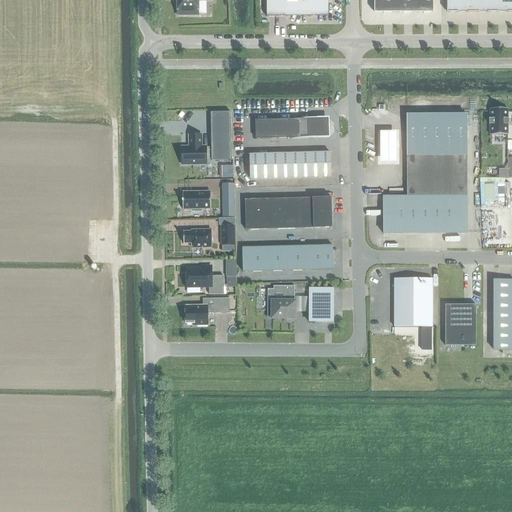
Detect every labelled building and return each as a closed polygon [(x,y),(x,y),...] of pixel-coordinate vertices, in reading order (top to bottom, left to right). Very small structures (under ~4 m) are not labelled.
[(211,0),(177,0),(177,16),(185,16),(185,11),(198,11),(198,4),(198,2),(212,2),(211,0)] [(328,12),(327,0),(266,0),(267,18),(288,17),(288,14),(328,12)] [(433,13),(432,0),(373,0),(374,0),(374,13),(384,13),(384,12),(392,12),(392,13),(404,13),(404,12),(412,12),(412,13),(424,13),(424,12),(432,12),(432,13),(433,13)] [(511,0),(446,0),(447,13),(511,12),(511,0)] [(507,109),(490,109),(490,135),(507,135),(507,109)] [(230,112),(210,113),(211,147),(211,159),(211,161),(231,160),(230,112)] [(465,115),(405,116),(406,196),(466,196),(465,115)] [(290,139),(308,138),(308,118),(290,119),(290,120),(256,120),(257,139),(290,138),(290,139)] [(308,118),(308,138),(330,138),(330,118),(308,118)] [(400,163),(399,129),(377,130),(378,163),(400,163)] [(181,147),(182,165),(206,164),(206,159),(211,159),(211,147),(206,148),(206,147),(201,147),(201,135),(189,135),(189,147),(181,147)] [(330,153),(249,155),(250,180),(330,177),(330,153)] [(232,166),(220,166),(220,178),(232,178),(232,166)] [(182,193),(182,210),(192,209),(192,211),(201,211),(201,209),(210,209),(210,192),(182,193)] [(234,195),(224,196),(224,209),(234,208),(234,195)] [(383,234),(467,233),(467,196),(382,197),(383,234)] [(332,228),(331,198),(245,200),(245,230),(332,228)] [(221,226),(222,246),(234,246),(234,225),(221,226)] [(191,248),(211,248),(211,230),(191,230),(191,232),(183,232),(183,244),(191,244),(191,248)] [(332,246),(242,248),(243,272),(333,270),(332,246)] [(237,285),(237,259),(228,259),(228,285),(237,285)] [(208,287),(209,295),(223,295),(223,276),(211,276),(211,267),(202,267),(202,269),(186,270),(186,288),(208,287)] [(511,278),(494,278),(494,348),(511,348),(511,278)] [(432,279),(394,279),(394,327),(432,327),(432,279)] [(294,319),(295,302),(295,286),(273,286),(273,289),(268,289),(268,309),(268,318),(294,319)] [(333,323),(333,301),(333,288),(308,288),(308,301),(308,323),(333,323)] [(207,326),(207,314),(229,314),(229,299),(202,299),(202,306),(185,306),(186,324),(196,324),(196,326),(207,326)] [(445,346),(476,346),(476,305),(445,305),(445,346)]
